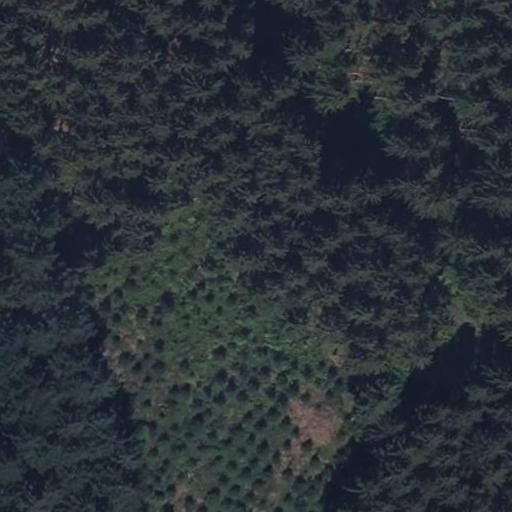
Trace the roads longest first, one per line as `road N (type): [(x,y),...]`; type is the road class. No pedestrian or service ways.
road 1 (track): [(511,379),(217,0)]
road 2 (track): [(0,170),(93,511)]
